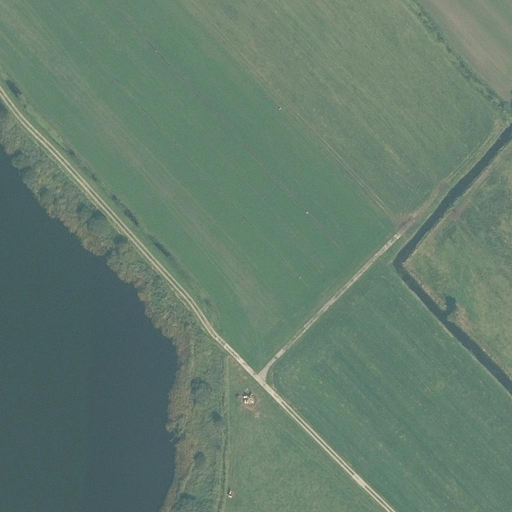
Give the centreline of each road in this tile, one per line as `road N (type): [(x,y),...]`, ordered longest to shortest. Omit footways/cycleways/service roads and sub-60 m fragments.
road 1 (track): [(391,511),(217,339),(0,92)]
road 2 (track): [(258,379),(413,220)]
